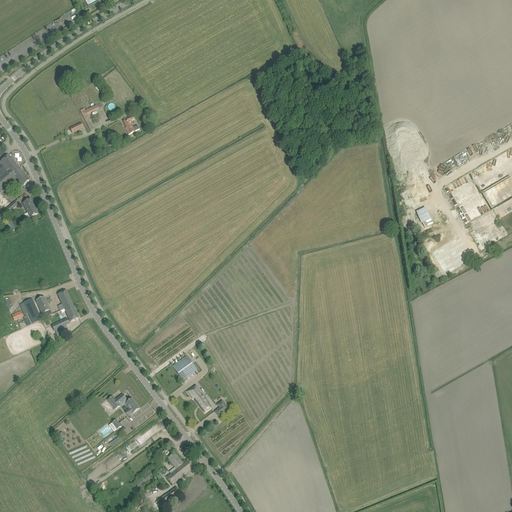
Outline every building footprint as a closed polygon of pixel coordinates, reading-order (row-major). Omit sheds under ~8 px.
[(87,115),(99,109),(96,105),(81,113),(89,129),(94,127),(87,115)] [(127,128),(125,128),(129,135),(135,132),(139,130),(138,126),(133,128),(130,122),(134,119),(133,116),(126,120),(126,119),(124,120),(124,121),(123,121),(127,128)] [(84,128),(81,123),(70,129),(72,134),(81,129),(84,128)] [(0,193),(17,179),(20,183),(19,184),(21,187),(23,186),(30,180),(8,155),(0,162),(0,193)] [(23,203),(30,218),(38,214),(30,199),(23,203)] [(10,206),(4,211),(7,214),(11,219),(13,217),(10,214),(10,215),(9,213),(13,209),(10,206)] [(422,215),(413,220),(416,225),(425,220),(422,215)] [(430,219),(417,225),(418,229),(432,224),(430,219)] [(12,232),(16,230),(11,222),(7,224),(12,232)] [(58,295),(63,307),(70,322),(79,318),(66,291),(58,295)] [(36,301),(41,314),(50,310),(44,297),(36,301)] [(23,303),(19,305),(24,315),(28,314),(33,324),(41,320),(32,299),(23,303)] [(21,311),(12,315),(14,321),(18,319),(23,317),(27,326),(31,324),(27,315),(23,317),(21,311)] [(62,321),(51,326),(54,331),(55,331),(56,334),(68,329),(66,326),(69,324),(67,319),(62,321)] [(172,367),(182,381),(197,370),(187,356),(172,367)] [(208,403),(195,386),(187,392),(193,399),(194,399),(204,413),(211,408),(208,404),(208,403)] [(139,409),(132,399),(128,403),(126,400),(123,395),(115,400),(113,397),(108,401),(115,410),(120,406),(119,405),(123,402),(129,410),(125,413),(128,417),(132,414),(139,409)] [(229,409),(225,404),(219,408),(223,413),(229,409)] [(121,427),(116,420),(112,424),(117,430),(121,427)] [(171,474),(166,478),(172,485),(193,468),(187,461),(183,464),(174,453),(168,459),(175,468),(169,472),(171,474)] [(152,477),(156,473),(152,468),(133,484),(137,489),(151,476),(152,477)] [(161,507),(162,509),(181,495),(176,487),(155,503),(159,508),(161,507)]
